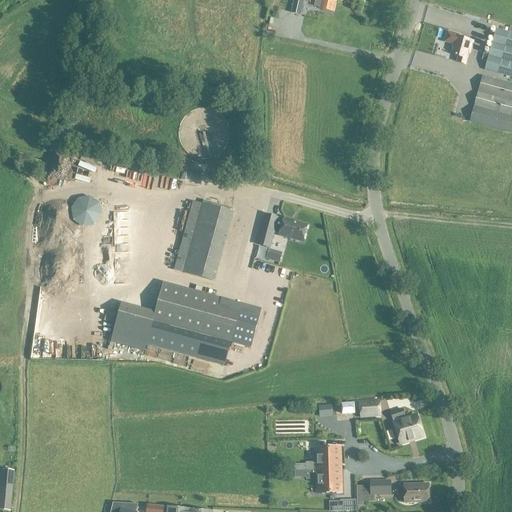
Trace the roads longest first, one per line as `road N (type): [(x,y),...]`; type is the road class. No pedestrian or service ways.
road 1 (unclassified): [(457,511),(455,449),(372,189),(379,126),(415,0)]
road 2 (track): [(15,511),(42,188),(0,162)]
road 3 (unknown): [(377,217),(284,194),(254,203),(234,287),(238,359)]
